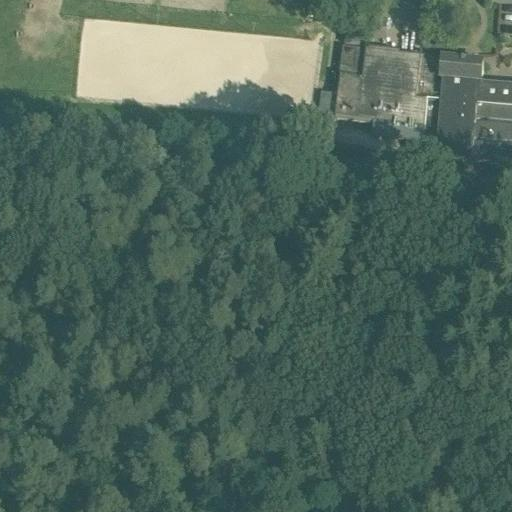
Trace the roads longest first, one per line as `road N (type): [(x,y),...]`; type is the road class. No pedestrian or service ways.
road 1 (track): [(0,345),(206,464),(239,511)]
road 2 (unknown): [(187,511),(0,467)]
